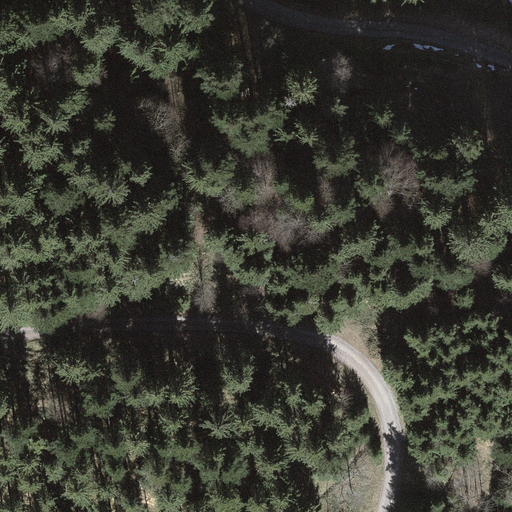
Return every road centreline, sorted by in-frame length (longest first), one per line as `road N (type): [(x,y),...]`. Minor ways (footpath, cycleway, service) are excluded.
road 1 (track): [(0,333),(127,319),(318,326),(370,366),(402,445),(381,511)]
road 2 (unclassified): [(511,59),(415,30),(308,21),(253,0)]
